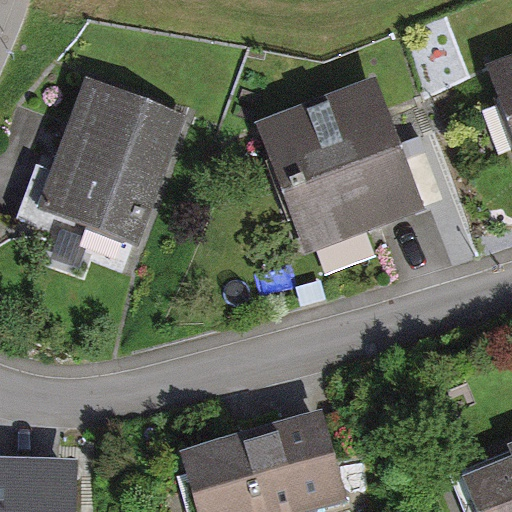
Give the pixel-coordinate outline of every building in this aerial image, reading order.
[(367,92),(271,128),(313,236),(408,200),(367,92)] [(165,122),(91,97),(54,208),(128,232),(165,122)] [(190,455),(205,511),(262,511),(341,491),(322,420),(190,455)] [(511,511),(511,458),(468,476),(482,511),(511,511)] [(67,511),(68,473),(0,471),(0,511),(67,511)]
